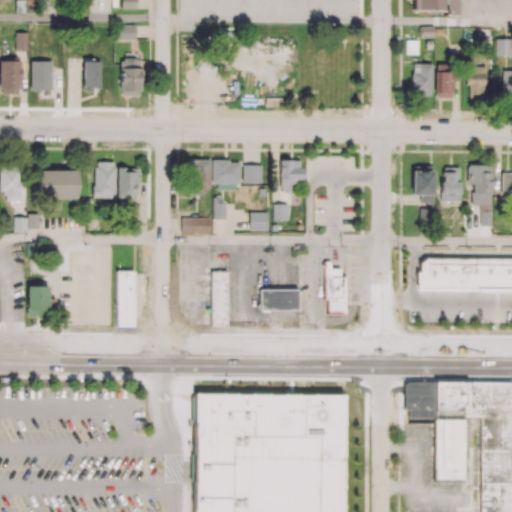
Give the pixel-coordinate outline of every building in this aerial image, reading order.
[(119,0),(119,8),(134,8),(134,0),(119,0)] [(115,24),(115,39),(133,39),(133,24),(115,24)] [(25,31),(13,31),(13,49),(24,49),(25,31)] [(28,61),(28,90),(49,90),(49,61),(28,61)] [(27,244),(27,261),(42,261),(42,244),(27,244)] [(511,259),(425,258),(419,263),(418,272),(418,287),(511,288),(511,259)] [(113,271),(112,328),(134,328),(134,271),(113,271)] [(209,272),(209,327),(226,327),(226,272),(209,272)] [(511,288),(418,287),(418,272),(415,272),(415,291),(511,291),(511,288)] [(323,276),(323,313),(343,313),(343,276),(323,276)] [(25,286),(25,315),(47,315),(48,287),(25,286)] [(256,288),(256,311),(295,312),(295,289),(256,288)] [(404,383),(431,383),(431,419),(431,426),(409,426),(410,408),(401,408),(401,388),(404,383)] [(463,383),(431,383),(431,419),(463,419),(463,383)] [(463,419),(477,419),(477,451),(508,452),(508,383),(463,383),(463,419)] [(198,511),(199,395),(190,395),(190,511),(198,511)] [(199,395),(198,511),(339,511),(340,395),(199,395)] [(431,479),(431,426),(431,419),(463,419),(462,480),(431,479)] [(477,484),(508,484),(508,452),(477,451),(477,484)] [(477,511),(508,511),(508,484),(477,484),(477,511)]
